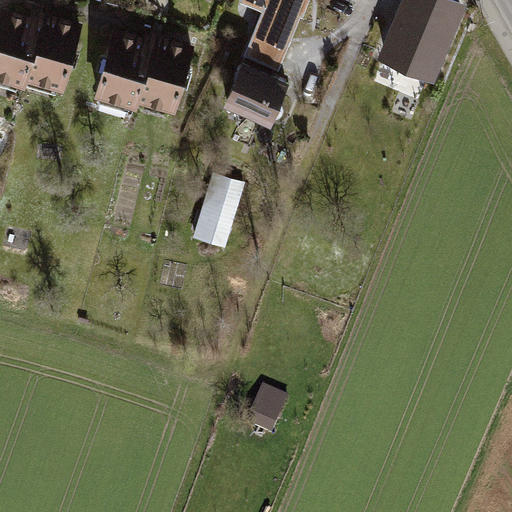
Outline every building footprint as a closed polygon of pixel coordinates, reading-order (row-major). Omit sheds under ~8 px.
[(241,0),(262,8),(245,51),(278,63),(302,0),(241,0)] [(470,2),(466,0),(407,0),(384,54),(438,77),(470,2)] [(0,78),(60,93),(77,24),(0,5),(0,78)] [(90,99),(169,118),(187,49),(107,29),(90,99)] [(226,102),(272,122),(289,81),(243,61),(226,102)] [(198,234),(229,244),(249,179),(218,169),(198,234)] [(262,435),(290,446),(309,399),(282,388),(262,435)]
